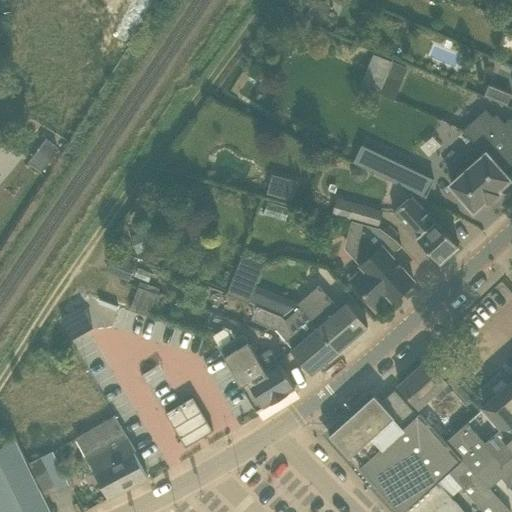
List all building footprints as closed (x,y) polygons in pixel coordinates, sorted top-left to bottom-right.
[(324,26),(332,5),(319,0),(313,0),(306,18),(324,26)] [(387,72),(403,78),(407,66),(392,60),(387,72)] [(484,95),(507,105),(511,93),(511,92),(489,84),(484,95)] [(492,113),(470,133),(493,157),(509,175),(511,172),(511,126),(511,127),(503,118),(499,121),(492,113)] [(28,162),(40,171),(57,146),(45,138),(28,162)] [(511,177),(509,175),(493,157),(483,166),(477,159),(462,173),(468,179),(459,188),(481,213),(492,203),(495,206),(508,195),(505,192),(511,185),(511,177)] [(435,179),(399,163),(391,179),(392,180),(391,182),(426,198),(435,179)] [(272,172),(267,192),(292,198),(297,179),(272,172)] [(440,262),(459,245),(437,221),(437,222),(415,198),(411,197),(395,212),(440,262)] [(378,226),(383,210),(352,202),(347,218),(378,226)] [(414,280),(391,255),(402,244),(379,227),(352,220),(349,232),(357,234),(352,255),(359,262),(358,263),(362,267),(351,277),(378,307),(398,289),(400,292),(414,280)] [(131,236),(138,253),(162,243),(154,226),(131,236)] [(136,264),(113,255),(106,272),(129,281),(136,264)] [(241,256),(227,293),(249,302),(264,265),(241,256)] [(140,284),(131,306),(154,315),(163,293),(140,284)] [(301,302),(299,304),(301,306),(341,349),(368,326),(348,302),(341,309),(321,285),(301,302)] [(301,302),(281,295),(275,312),(284,315),(299,304),(301,302)] [(312,373),(341,349),(301,306),(284,322),(293,333),(287,339),(294,348),(292,349),(312,373)] [(126,310),(121,329),(198,350),(204,331),(126,310)] [(62,325),(73,344),(94,331),(82,313),(62,325)] [(296,387),(285,368),(271,346),(257,355),(243,333),(236,336),(231,328),(226,327),(214,334),(220,346),(235,374),(254,405),(258,411),(296,387)] [(441,400),(453,389),(466,404),(477,395),(457,372),(447,381),(428,360),(400,385),(419,406),(434,393),(441,400)] [(511,381),(484,406),(507,432),(503,435),(511,444),(511,381)] [(375,394),(330,434),(400,511),(464,511),(438,481),(448,472),(485,511),(511,511),(490,488),(446,441),(420,412),(418,414),(395,389),(381,402),(375,394)] [(186,447),(214,430),(193,396),(166,412),(186,447)] [(78,438),(87,456),(108,498),(148,477),(133,451),(134,448),(116,415),(78,438)] [(490,488),(502,477),(511,488),(511,445),(511,444),(503,435),(498,429),(484,442),(467,423),(446,441),(490,488)] [(0,447),(0,509),(1,511),(52,511),(45,496),(28,462),(17,439),(0,447)] [(45,496),(59,489),(70,484),(53,451),(47,454),(46,452),(28,462),(45,496)]
